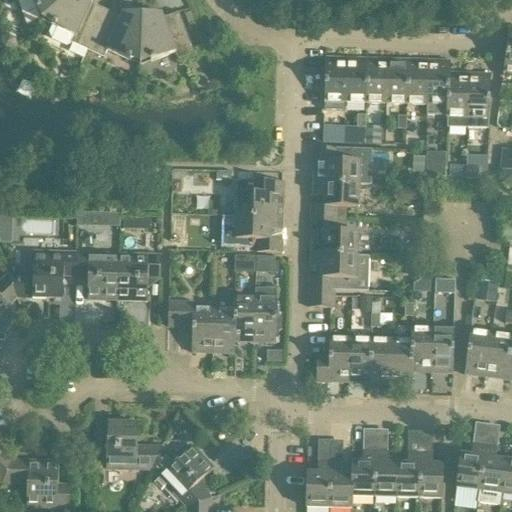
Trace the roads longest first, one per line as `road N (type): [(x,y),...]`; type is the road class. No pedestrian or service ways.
road 1 (residential): [(290,415),(299,43)]
road 2 (residential): [(85,385),(82,425),(22,425),(11,378),(19,340),(85,342)]
road 3 (residential): [(511,416),(290,415)]
road 4 (residential): [(299,43),(482,46),(495,28)]
road 5 (residential): [(290,415),(167,385)]
